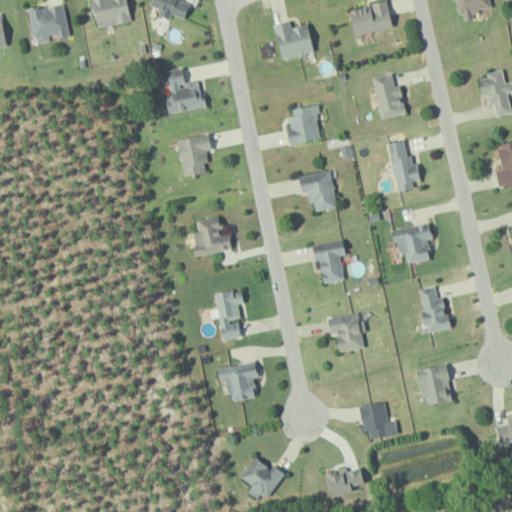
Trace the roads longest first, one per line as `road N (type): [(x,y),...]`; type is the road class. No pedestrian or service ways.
road 1 (residential): [(222,0),(303,419)]
road 2 (residential): [(419,0),(499,372)]
